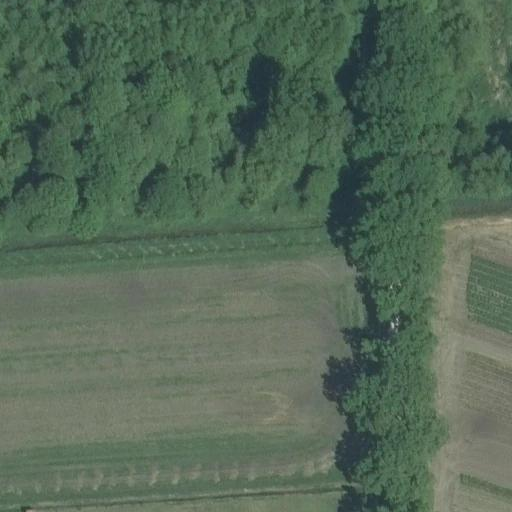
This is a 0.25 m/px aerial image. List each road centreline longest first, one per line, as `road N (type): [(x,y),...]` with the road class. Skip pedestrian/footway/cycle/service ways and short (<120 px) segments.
road 1 (track): [(391,0),(402,511)]
road 2 (track): [(396,232),(0,264)]
